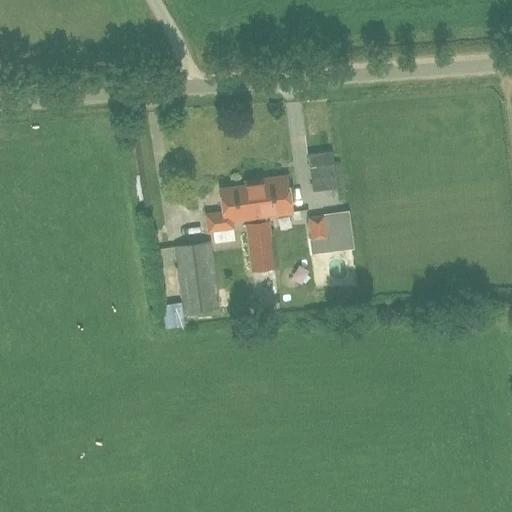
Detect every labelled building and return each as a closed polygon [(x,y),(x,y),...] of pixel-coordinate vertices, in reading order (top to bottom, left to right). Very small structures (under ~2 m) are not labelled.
[(256,185),(241,187),(219,190),(222,213),(206,215),(208,231),(232,228),(231,221),(291,212),(286,177),(255,182),(256,185)] [(167,207),(152,208),(153,236),(169,235),(167,207)] [(312,248),(321,247),(329,253),(345,251),(342,232),(336,233),(334,215),(308,218),(312,248)] [(252,273),(276,270),(269,221),(246,224),(252,273)] [(186,324),(220,319),(209,243),(175,248),(186,324)] [(294,292),(308,284),(301,271),(286,279),(294,292)]
